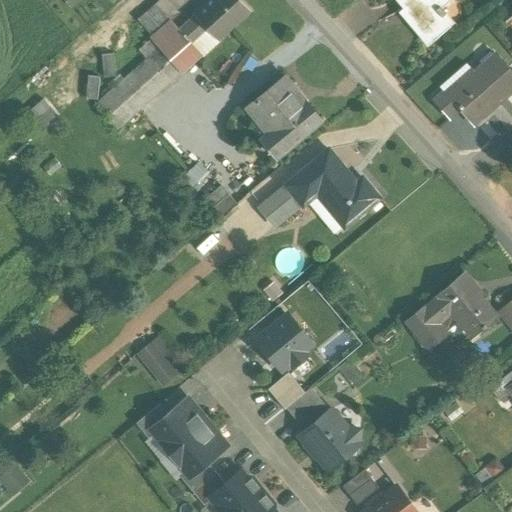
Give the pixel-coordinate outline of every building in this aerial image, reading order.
[(157,0),(138,17),(151,31),(187,0),(157,0)] [(237,0),(213,0),(198,14),(209,27),(219,38),(248,11),(237,0)] [(392,0),(403,12),(399,15),(426,46),(443,32),(451,25),(439,11),(450,0),(392,0)] [(198,14),(179,30),(190,43),(209,27),(198,14)] [(159,48),(96,104),(118,128),(180,72),(159,48)] [(446,90),(449,93),(462,108),(477,125),(511,94),(511,75),(493,54),(473,72),(467,65),(443,86),(446,90)] [(296,92),(284,77),(259,97),(259,98),(281,125),(268,135),(260,142),(274,159),(316,124),(293,95),(296,92)] [(446,90),(433,101),(449,119),(462,108),(449,93),(446,90)] [(281,125),(259,98),(259,97),(246,108),(268,135),(281,125)] [(48,102),(27,120),(36,131),(57,113),(48,102)] [(329,150),(285,185),(301,205),(303,206),(321,191),(349,224),(380,199),(362,178),(356,183),(329,150)] [(285,185),(259,208),(275,227),(301,205),(285,185)] [(237,206),(221,187),(203,203),(219,221),(237,206)] [(496,317),(471,287),(474,285),(464,273),(436,296),(437,297),(424,308),(423,307),(406,322),(428,348),(445,333),(444,332),(458,321),(471,336),(481,328),(482,329),(496,317)] [(511,301),(500,312),(511,326),(511,301)] [(287,315),(257,341),(282,371),(289,365),(292,368),(308,355),(305,351),(312,345),(287,315)] [(159,337),(138,354),(163,386),(176,375),(166,363),(174,356),(159,337)] [(346,361),(337,369),(352,387),(362,379),(346,361)] [(511,370),(490,387),(500,401),(511,392),(511,370)] [(285,408),(304,393),(287,374),(268,390),(285,409),(285,408)] [(329,410),(310,387),(304,393),(285,408),(304,431),(329,410)] [(168,415),(151,429),(154,433),(170,453),(207,422),(188,399),(168,415)] [(443,411),(451,422),(463,413),(455,402),(443,411)] [(159,404),(136,423),(148,438),(154,433),(151,429),(168,415),(159,404)] [(348,429),(331,409),(304,431),(299,436),(328,470),(345,456),(357,456),(358,445),(360,443),(358,441),(359,430),(348,429)] [(207,422),(170,453),(186,472),(190,476),(207,462),(227,446),(207,422)] [(413,446),(413,450),(425,450),(425,438),(409,437),(409,446),(413,446)] [(473,475),(483,487),(505,470),(496,458),(473,475)] [(207,462),(190,476),(186,472),(180,477),(193,492),(216,473),(207,462)] [(14,467),(0,478),(0,482),(13,497),(29,484),(14,467)] [(366,467),(343,485),(358,504),(381,485),(366,467)] [(211,499),(222,511),(237,511),(261,493),(242,470),(225,484),(210,497),(211,499)] [(216,473),(193,492),(204,506),(211,499),(210,497),(225,484),(216,473)] [(396,488),(364,511),(407,511),(405,509),(410,506),(396,488)] [(276,511),(261,493),(237,511),(276,511)]
